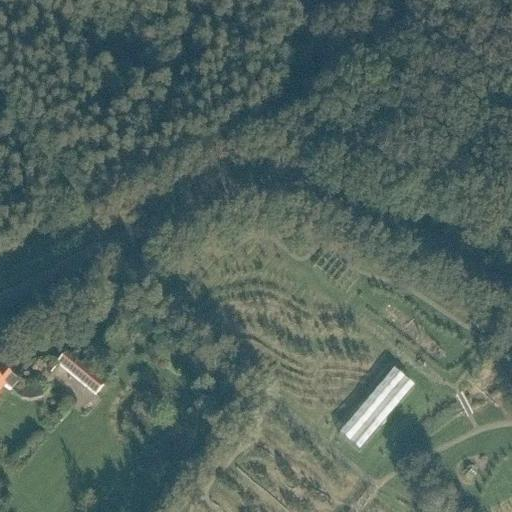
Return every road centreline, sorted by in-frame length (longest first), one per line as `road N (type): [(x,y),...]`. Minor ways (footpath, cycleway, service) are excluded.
road 1 (unclassified): [(0,307),(130,236),(225,198),(313,203),(435,265)]
road 2 (unclassified): [(435,265),(511,165)]
